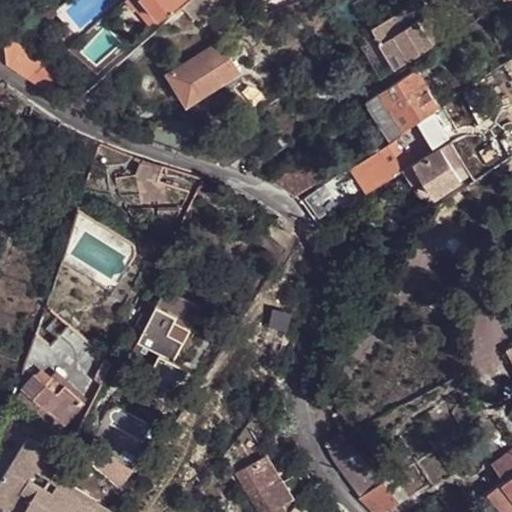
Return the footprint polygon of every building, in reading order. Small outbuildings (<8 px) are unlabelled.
[(136,0),(154,21),(164,14),(151,0),(136,0)] [(165,16),(183,0),(151,0),(164,14),(165,16)] [(191,0),(188,3),(197,14),(214,0),(191,0)] [(338,12),(332,0),(326,0),(319,3),(326,17),(338,12)] [(188,3),(174,16),(184,28),(197,14),(188,3)] [(121,21),(113,10),(101,20),(110,30),(121,21)] [(416,55),(448,35),(434,11),(405,28),(401,30),(416,55)] [(401,30),(405,28),(395,13),(377,24),(386,40),(401,30)] [(400,64),(416,55),(401,30),(386,40),(400,64)] [(244,69),(226,39),(173,71),(192,102),(244,69)] [(6,46),(6,47),(7,62),(28,78),(46,65),(11,40),(6,46)] [(46,65),(28,78),(48,90),(63,78),(49,62),(46,65)] [(441,105),(420,68),(386,89),(408,128),(441,105)] [(393,137),(408,128),(386,89),(372,97),(393,137)] [(159,142),(186,152),(212,131),(175,121),(159,142)] [(240,155),(226,135),(197,154),(226,165),(240,155)] [(388,181),(417,163),(402,137),(372,155),(381,169),(388,181)] [(475,181),(483,175),(465,145),(456,149),(475,181)] [(463,182),(443,150),(419,164),(438,197),(463,182)] [(281,188),(295,195),(328,176),(316,154),(270,181),(281,188)] [(359,181),(381,169),(372,155),(351,167),(359,180),(359,181)] [(359,180),(351,167),(344,172),(359,199),(362,197),(359,181),(359,180)] [(359,181),(362,197),(388,181),(381,169),(359,181)] [(300,200),(315,216),(340,201),(329,184),(300,200)] [(338,230),(330,217),(320,223),(327,236),(338,230)] [(179,314),(159,304),(155,311),(148,324),(141,335),(141,340),(135,351),(155,361),(156,377),(171,385),(186,374),(191,363),(177,356),(185,340),(190,332),(192,328),(177,319),(179,314)] [(133,331),(141,335),(148,324),(139,319),(133,331)] [(194,335),(190,332),(185,340),(190,343),(194,335)] [(62,373),(65,379),(76,367),(62,353),(36,371),(50,384),(62,373)] [(50,384),(36,371),(23,385),(27,388),(44,405),(57,391),(50,384)] [(57,391),(69,382),(65,379),(62,373),(50,384),(57,391)] [(61,420),(84,397),(69,382),(57,391),(44,405),(48,409),(61,420)] [(19,399),(41,418),(48,409),(44,405),(27,388),(19,399)] [(62,459),(27,436),(0,479),(0,504),(10,511),(17,499),(28,506),(27,511),(26,511),(105,511),(94,505),(90,511),(89,511),(54,491),(51,495),(30,482),(38,470),(51,479),(62,459)] [(336,464),(356,450),(345,436),(326,447),(332,461),(336,464)] [(96,448),(88,459),(121,488),(131,470),(96,448)] [(382,485),(356,450),(336,464),(348,482),(361,498),(382,485)] [(511,479),(511,453),(497,463),(509,481),(511,479)] [(271,486),(279,482),(263,457),(256,462),(271,486)] [(279,482),(271,486),(256,462),(239,472),(263,511),(272,511),(295,499),(281,481),(279,482)] [(482,501),(494,492),(484,480),(474,487),(482,501)] [(58,483),(54,491),(89,511),(90,511),(94,505),(58,483)] [(382,485),(361,498),(375,511),(390,511),(400,505),(386,483),(382,485)] [(290,511),(323,511),(304,497),(290,511)] [(28,506),(17,499),(10,511),(12,511),(26,511),(27,511),(28,506)]
